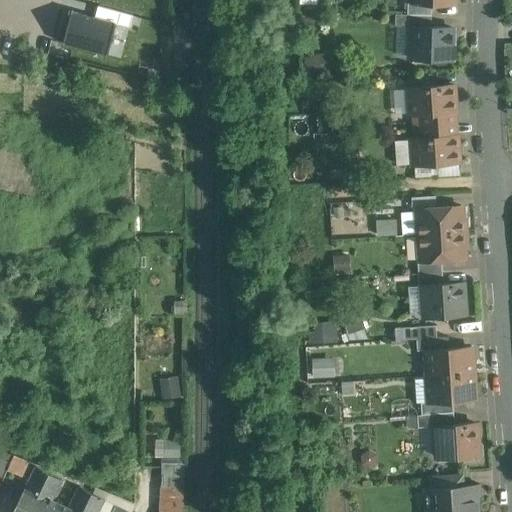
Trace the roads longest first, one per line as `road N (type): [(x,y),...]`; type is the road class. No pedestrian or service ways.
road 1 (residential): [(511,468),(495,180)]
road 2 (residential): [(495,180),(487,0)]
